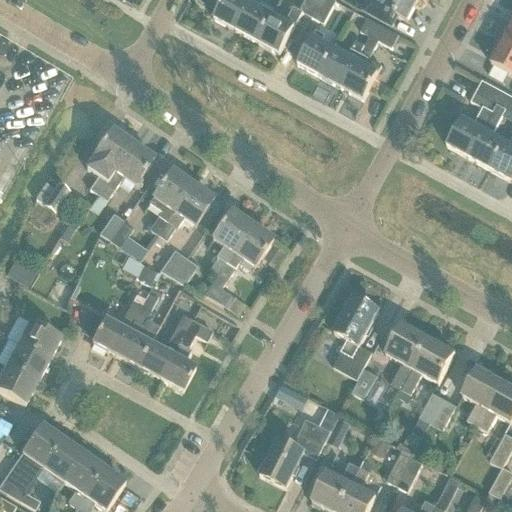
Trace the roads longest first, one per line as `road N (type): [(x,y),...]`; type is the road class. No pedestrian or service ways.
road 1 (residential): [(226,443),(85,373),(62,419),(180,496)]
road 2 (residential): [(348,228),(126,80)]
road 3 (residential): [(348,228),(473,0)]
road 4 (residential): [(226,443),(348,228)]
road 5 (residential): [(511,323),(348,228)]
road 6 (residential): [(126,80),(0,7)]
